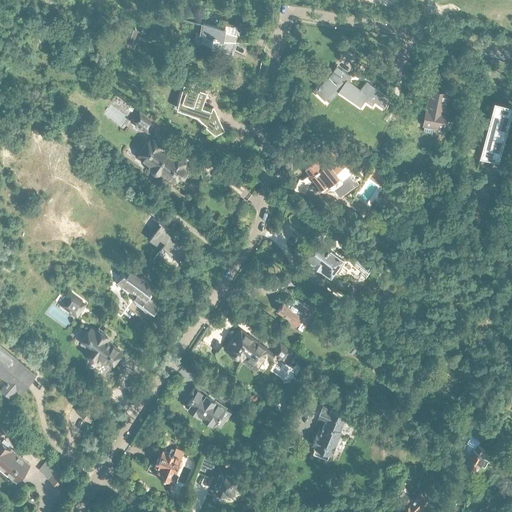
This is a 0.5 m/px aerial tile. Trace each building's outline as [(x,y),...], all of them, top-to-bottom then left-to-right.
[(232,53),(236,41),(234,40),(239,26),(226,24),(226,27),(203,23),(201,34),(203,34),(202,42),(232,53)] [(131,42),(135,30),(129,28),(125,40),(131,42)] [(328,78),(316,91),(328,102),(340,91),(360,105),(365,99),(372,104),(375,101),(383,106),(387,108),(392,99),(388,97),(367,83),(360,90),(347,81),(349,76),(350,77),(351,76),(337,66),(332,72),(331,71),(327,76),(329,77),(328,78)] [(207,94),(199,91),(191,88),(192,87),(190,86),(190,88),(188,87),(179,109),(209,120),(216,134),(224,130),(213,108),(211,112),(202,108),(207,94)] [(427,109),(424,125),(425,125),(424,132),(432,133),(433,127),(444,129),(447,112),(444,112),(447,92),(431,89),(427,109)] [(499,160),(511,109),(511,103),(494,99),(480,155),(499,160)] [(140,110),(132,121),(148,132),(155,121),(140,110)] [(479,131),(484,113),(476,111),(472,129),(479,131)] [(159,172),(160,171),(162,173),(164,171),(175,179),(178,175),(179,175),(180,175),(181,176),(182,175),(183,175),(184,174),(185,173),(185,172),(185,171),(185,170),(185,169),(185,168),(184,168),(184,167),(186,164),(174,154),(171,158),(161,151),(163,147),(151,138),(140,153),(145,157),(143,159),(152,166),(151,167),(151,168),(151,169),(152,170),(152,171),(153,171),(153,172),(154,172),(155,173),(156,173),(157,173),(158,173),(158,172),(159,172)] [(341,180),(339,177),(336,173),(345,167),(331,148),(323,154),(320,150),(314,154),(316,157),(305,166),(311,175),(317,170),(329,185),(331,187),(341,180)] [(368,159),(360,171),(369,177),(372,173),(384,181),(389,174),(368,159)] [(303,194),(308,181),(295,175),(290,188),(303,194)] [(162,248),(178,260),(177,261),(179,262),(191,244),(158,221),(158,222),(160,224),(149,239),(160,247),(159,248),(161,249),(162,248)] [(315,238),(303,254),(303,255),(316,265),(315,267),(318,269),(317,270),(328,279),(331,275),(332,276),(333,274),(335,274),(336,273),(338,272),(339,271),(340,269),(341,271),(342,270),(347,274),(350,270),(345,266),(347,263),(343,260),(339,257),(340,255),(330,247),(329,249),(315,238)] [(354,264),(345,277),(347,279),(349,276),(351,277),(353,278),(354,279),(356,279),(358,279),(360,279),(362,279),(364,278),(366,277),(367,276),(369,274),(372,270),(357,260),(354,264)] [(127,299),(128,297),(152,315),(159,304),(148,296),(155,287),(132,270),(127,276),(124,274),(118,283),(128,291),(125,295),(114,311),(121,316),(131,302),(127,299)] [(72,294),(63,305),(77,316),(86,305),(72,294)] [(299,302),(292,297),(289,294),(286,299),(277,311),(298,325),(306,313),(296,306),(299,302)] [(124,354),(121,352),(107,341),(108,339),(98,330),(96,333),(91,328),(80,343),(86,348),(83,352),(97,363),(100,359),(113,369),(124,354)] [(253,338),(252,338),(240,329),(236,335),(235,335),(234,335),(234,336),(234,337),(235,337),(232,341),(231,341),(230,341),(230,342),(230,343),(226,349),(229,351),(230,353),(231,354),(233,356),(234,357),(236,357),(238,358),(241,360),(244,356),(255,364),(261,357),(263,358),(269,351),(257,342),(255,344),(253,341),(253,340),(253,339),(253,338)] [(284,362),(291,351),(280,343),(272,353),(284,362)] [(22,392),(35,374),(0,346),(0,375),(8,381),(1,390),(10,397),(17,388),(22,392)] [(243,420),(239,417),(241,414),(235,410),(233,413),(228,410),(230,407),(200,389),(191,404),(212,417),(209,421),(218,426),(225,415),(230,418),(228,421),(234,424),(238,427),(243,420)] [(311,415),(316,403),(303,398),(298,410),(311,415)] [(76,411),(91,422),(99,411),(85,400),(76,411)] [(331,409),(323,406),(319,416),(326,419),(325,423),(324,423),(319,435),(316,434),(312,444),(315,445),(314,447),(330,453),(331,452),(332,452),(333,450),(334,450),(336,445),(335,444),(336,442),(335,442),(341,429),(340,429),(343,420),(337,417),(339,413),(331,409)] [(483,440),(488,432),(469,421),(463,431),(472,436),(473,434),(483,440)] [(501,429),(494,434),(502,444),(511,437),(503,427),(501,429)] [(457,459),(463,463),(465,464),(464,467),(471,472),(473,469),(476,471),(480,463),(484,465),(488,457),(482,454),(485,449),(477,445),(479,443),(476,441),(477,439),(471,436),(457,459)] [(0,465),(17,478),(19,476),(29,463),(0,440),(0,465)] [(182,453),(186,443),(178,440),(177,443),(173,442),(172,445),(165,442),(162,449),(161,448),(157,458),(161,459),(158,466),(167,470),(174,473),(178,465),(177,465),(180,458),(183,459),(185,454),(182,453)] [(213,469),(218,456),(205,450),(200,463),(213,469)] [(68,478),(57,469),(49,479),(60,488),(68,478)] [(243,484),(237,482),(239,477),(220,469),(215,482),(217,483),(214,490),(226,495),(227,495),(230,496),(233,490),(239,493),(243,484)] [(417,511),(428,500),(421,493),(413,501),(409,497),(404,503),(408,507),(403,511),(417,511)]
